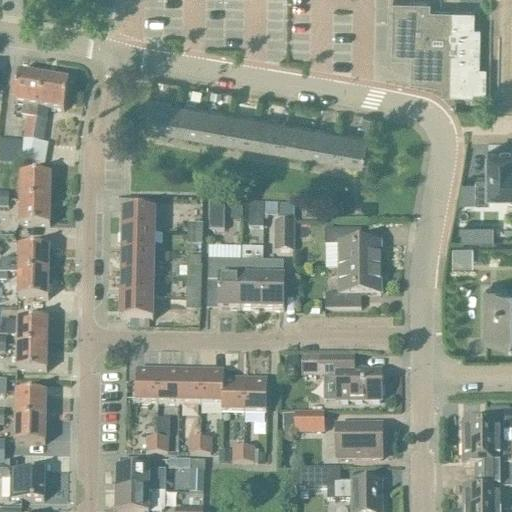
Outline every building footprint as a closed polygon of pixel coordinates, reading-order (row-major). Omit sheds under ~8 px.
[(481,27),(474,28),(474,11),(441,10),(430,10),(430,2),(393,1),(392,53),(391,58),(414,58),(413,79),(443,84),(443,95),(444,95),(444,94),(455,94),(473,95),(473,91),(486,92),(487,67),(480,67),(481,27)] [(27,120),(23,142),(43,146),(43,143),(45,132),(35,130),(44,80),(19,75),(14,105),(24,107),(22,119),(27,120)] [(69,84),(44,80),(35,130),(45,132),(49,111),(63,114),(69,84)] [(173,134),(178,105),(150,100),(145,129),(173,134)] [(205,109),(178,105),(173,134),(200,138),(205,109)] [(232,114),(205,109),(200,138),(227,143),(232,114)] [(259,119),(232,114),(227,143),(254,148),(259,119)] [(285,123),(259,119),(254,148),(280,152),(285,123)] [(312,128),(285,123),(280,152),(307,157),(312,128)] [(339,133),(312,128),(307,157),(334,162),(339,133)] [(367,137),(339,133),(334,162),(362,166),(367,137)] [(0,165),(15,167),(18,142),(0,140),(0,145),(0,165)] [(23,142),(20,162),(45,166),(49,147),(43,146),(23,142)] [(488,177),(476,177),(476,203),(489,203),(489,198),(511,197),(511,152),(488,153),(488,177)] [(51,202),(52,177),(22,177),(21,202),(51,202)] [(9,195),(0,194),(0,210),(9,210),(9,195)] [(51,228),(51,202),(21,202),(21,227),(51,228)] [(225,206),(210,206),(210,232),(224,233),(225,206)] [(264,207),(249,207),(249,230),(263,231),(264,207)] [(124,214),(123,236),(155,237),(156,215),(124,214)] [(295,225),(275,224),(275,254),(295,254),(295,225)] [(188,226),(188,236),(203,237),(203,226),(188,226)] [(326,246),(340,246),(340,272),(381,272),(381,246),(361,246),(361,233),(326,233),(326,246)] [(123,236),(123,258),(154,258),(155,237),(123,236)] [(203,237),(188,236),(187,247),(203,247),(203,237)] [(20,275),(49,276),(50,250),(20,249),(20,263),(0,262),(0,275),(8,276),(20,276),(20,275)] [(123,258),(122,279),(154,280),(154,258),(123,258)] [(219,313),(241,313),(242,264),(209,263),(208,284),(219,284),(219,313)] [(241,313),(262,313),(263,265),(242,264),(241,313)] [(263,265),(262,313),(284,314),(285,281),(283,281),(283,265),(263,265)] [(202,270),(188,270),(187,280),(202,280),(202,270)] [(381,272),(340,272),(340,297),(326,297),(326,311),(361,311),(361,297),(381,297),(381,272)] [(0,283),(8,283),(8,276),(0,275),(0,283)] [(49,301),(49,276),(20,275),(20,276),(19,301),(49,301)] [(122,279),(122,301),(153,302),(154,280),(122,279)] [(202,280),(187,280),(187,290),(202,291),(202,280)] [(511,340),(511,290),(485,291),(485,340),(511,340)] [(153,302),(122,301),(121,323),(153,324),(153,302)] [(201,302),(187,301),(186,312),(201,313),(201,302)] [(18,348),(48,348),(48,323),(19,322),(18,348)] [(48,348),(18,348),(18,373),(47,374),(48,348)] [(320,360),(302,360),(303,380),(320,379),(320,360)] [(354,360),(320,360),(320,379),(324,379),(324,404),(337,404),(337,406),(380,406),(380,374),(354,374),(354,362),(354,360)] [(137,408),(159,408),(160,374),(138,374),(137,386),(127,385),(127,403),(137,403),(137,408)] [(159,408),(180,409),(181,375),(160,374),(159,408)] [(180,409),(201,409),(202,375),(181,375),(180,409)] [(201,409),(223,410),(223,375),(202,375),(201,409)] [(223,418),(244,418),(245,382),(226,382),(226,375),(223,375),(223,410),(223,418)] [(245,382),(244,418),(266,419),(267,383),(245,382)] [(17,395),(17,422),(46,422),(47,396),(17,395)] [(511,412),(487,413),(486,424),(463,424),(463,445),(503,445),(503,433),(511,433),(511,412)] [(291,436),(327,435),(327,414),(291,415),(291,436)] [(46,422),(17,422),(16,446),(45,447),(46,422)] [(381,464),(381,429),(337,429),(337,464),(381,464)] [(189,455),(201,456),(201,441),(190,440),(189,455)] [(146,455),(158,456),(158,441),(147,441),(146,455)] [(170,442),(158,441),(158,456),(169,456),(170,442)] [(212,441),(201,441),(201,456),(211,457),(212,441)] [(474,478),(486,478),(511,477),(511,444),(503,445),(463,445),(463,467),(474,467),(474,478)] [(232,466),(243,466),(243,451),(232,451),(232,466)] [(254,451),(243,451),(243,466),(254,466),(254,451)] [(206,464),(191,463),(190,474),(205,475),(206,464)] [(12,480),(11,501),(48,502),(48,473),(17,472),(17,464),(5,464),(4,469),(4,480),(12,480)] [(118,474),(117,497),(149,497),(149,495),(150,475),(145,474),(145,465),(121,465),(121,474),(118,474)] [(293,471),(293,485),(324,484),(324,471),(293,471)] [(463,489),(463,510),(504,510),(503,491),(511,490),(511,477),(486,478),(474,478),(474,489),(463,489)] [(380,511),(381,486),(351,486),(334,485),(334,502),(351,502),(350,511),(380,511)] [(149,495),(149,497),(117,497),(116,511),(165,511),(166,495),(149,495)]
